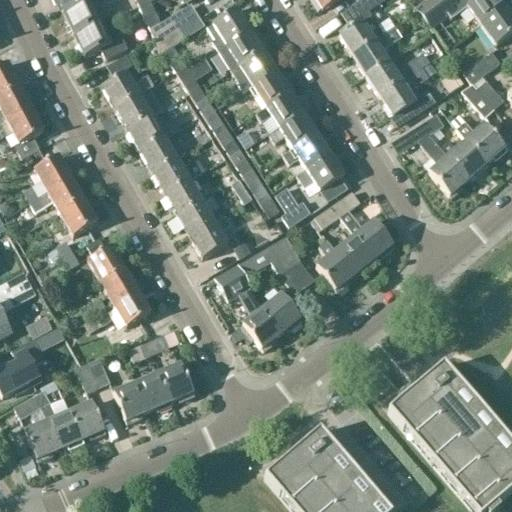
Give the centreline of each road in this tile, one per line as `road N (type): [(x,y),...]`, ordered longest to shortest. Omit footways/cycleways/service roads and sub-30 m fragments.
road 1 (residential): [(251,418),(64,100),(17,0)]
road 2 (residential): [(442,268),(273,0)]
road 3 (residential): [(251,418),(442,268)]
road 4 (residential): [(42,511),(251,418)]
